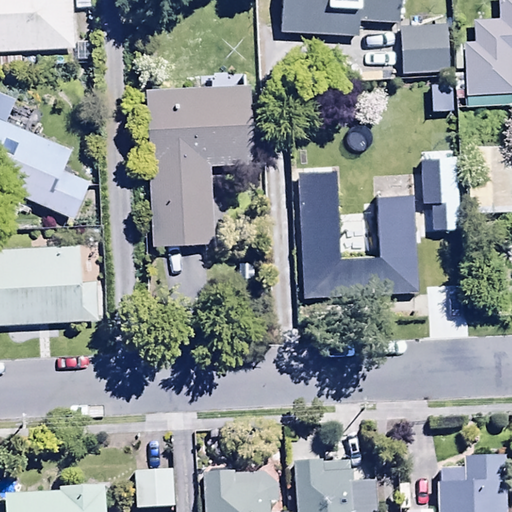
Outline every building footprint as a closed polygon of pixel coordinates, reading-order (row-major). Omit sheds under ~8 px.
[(0,0),(0,55),(72,54),(70,0),(0,0)] [(281,0),(280,37),(356,40),(357,25),(396,27),(396,0),(281,0)] [(464,45),(465,98),(511,96),(511,0),(496,0),(497,24),(471,25),(472,45),(464,45)] [(397,29),(400,78),(444,75),(442,26),(397,29)] [(249,88),(143,92),(149,250),(213,248),(210,173),(252,171),(249,88)] [(59,175),(68,155),(5,127),(15,104),(0,97),(0,191),(72,224),(88,189),(59,175)] [(509,135),(464,136),(466,216),(511,215),(509,135)] [(453,162),(418,163),(420,207),(428,207),(429,234),(456,233),(453,162)] [(366,184),(365,168),(312,170),(316,272),(419,268),(417,193),(409,193),(409,182),(366,184)] [(0,328),(96,324),(94,288),(76,289),(74,247),(0,250),(0,328)] [(504,511),(504,462),(459,462),(459,475),(439,475),(438,489),(437,511),(504,511)] [(349,465),(293,468),(295,511),(373,511),(372,485),(350,486),(349,465)] [(148,511),(173,511),(171,474),(133,476),(134,511),(148,511)] [(274,475),(202,478),(203,511),(267,511),(267,508),(276,508),(274,475)] [(53,497),(3,498),(3,511),(104,511),(105,492),(53,492),(53,497)]
